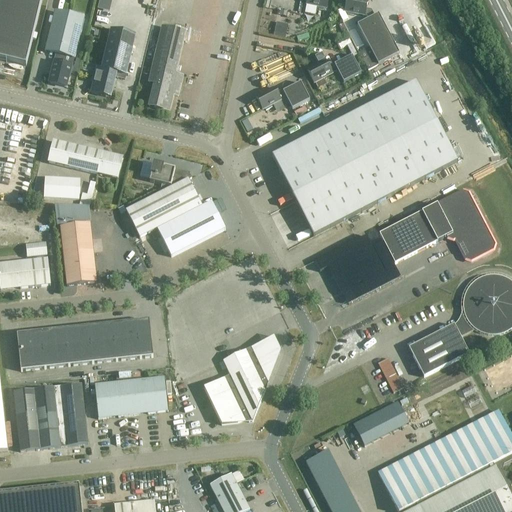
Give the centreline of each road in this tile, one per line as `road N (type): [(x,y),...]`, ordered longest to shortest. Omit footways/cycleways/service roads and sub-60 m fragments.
road 1 (unclassified): [(0,312),(137,296),(259,236)]
road 2 (unclassified): [(0,476),(269,451)]
road 3 (unclassified): [(269,451),(311,342),(259,236)]
road 4 (unclassified): [(214,152),(0,95)]
road 5 (unclassified): [(214,152),(226,138),(255,0)]
